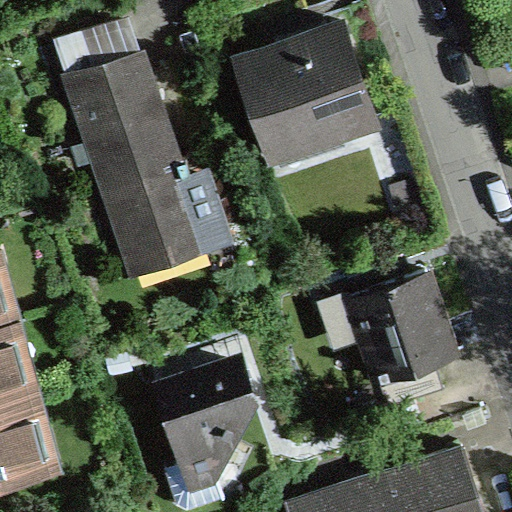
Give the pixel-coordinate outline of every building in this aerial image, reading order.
[(234,0),(244,26),(306,6),(303,0),(234,0)] [(205,172),(193,176),(186,155),(180,157),(157,88),(149,66),(148,67),(139,41),(125,17),(57,40),(89,137),(74,142),(80,159),(95,155),(135,264),(226,233),(205,172)] [(342,17),(239,52),(271,148),(374,113),(356,57),(342,17)] [(350,291),(350,293),(388,403),(444,384),(434,355),(454,349),(435,295),(426,266),(350,291)] [(0,396),(28,389),(18,354),(6,357),(0,337),(0,396)] [(242,359),(161,387),(185,456),(190,470),(214,462),(251,386),(245,366),(242,359)] [(28,389),(0,396),(0,474),(34,465),(25,428),(37,425),(28,389)] [(290,498),(288,499),(292,511),(486,511),(462,440),(374,470),(378,481),(358,488),(352,490),(349,479),(290,498)] [(214,462),(190,470),(185,456),(166,462),(178,498),(187,503),(223,490),(214,462)]
